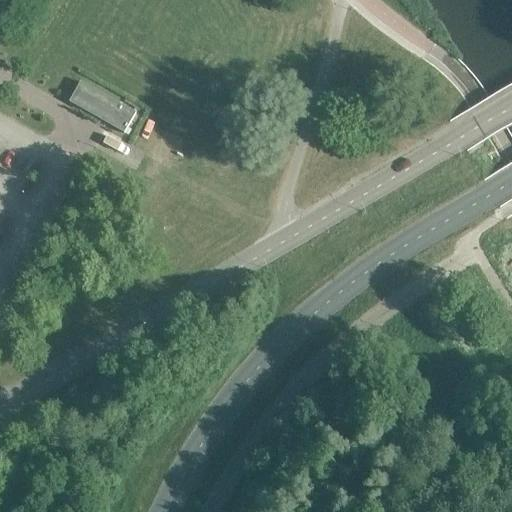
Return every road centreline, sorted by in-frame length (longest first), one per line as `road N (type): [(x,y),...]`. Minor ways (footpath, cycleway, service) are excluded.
road 1 (unclassified): [(0,407),(511,109)]
road 2 (unknown): [(343,0),(282,207),(281,243)]
